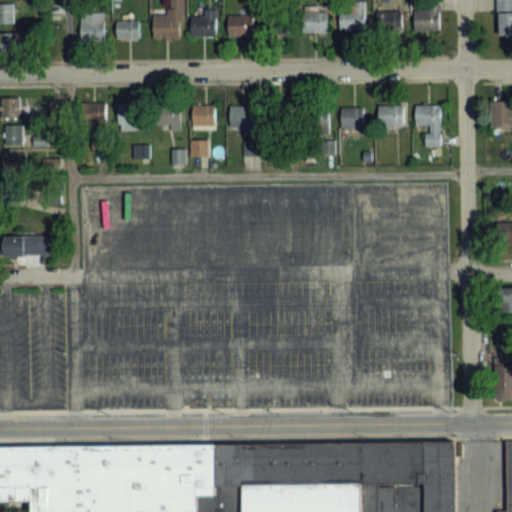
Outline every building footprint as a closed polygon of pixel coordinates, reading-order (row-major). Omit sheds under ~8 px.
[(183,0),(168,0),(169,15),(153,15),(153,39),(183,39),(183,0)] [(511,0),(496,0),(496,35),(511,34),(511,0)] [(14,3),(0,3),(0,23),(14,24),(14,3)] [(364,29),(364,3),(340,3),(340,29),(364,29)] [(414,31),(439,31),(439,8),(414,8),(414,31)] [(216,9),(203,9),(203,16),(191,16),(191,37),(216,37),(216,9)] [(303,32),(328,32),(328,9),(303,9),(303,32)] [(376,9),(376,30),(402,30),(402,9),(376,9)] [(104,12),(81,12),(81,41),(104,41),(104,12)] [(266,14),(266,34),(286,34),(286,14),(266,14)] [(254,15),(228,15),(228,36),(254,36),(254,15)] [(139,40),(139,21),(116,21),(116,40),(139,40)] [(15,33),(0,32),(0,52),(15,52),(15,33)] [(2,99),(2,118),(21,118),(21,99),(2,99)] [(511,101),(491,102),(491,127),(511,126),(511,101)] [(106,103),(87,103),(87,125),(106,125),(106,103)] [(118,103),(118,130),(142,130),(142,103),(118,103)] [(192,127),(215,127),(215,105),(192,105),(192,127)] [(441,105),(416,105),(416,125),(427,125),(427,146),(441,146),(441,105)] [(181,106),(154,106),(154,127),(181,127),(181,106)] [(255,106),(230,106),(230,127),(255,127),(255,106)] [(403,106),(378,106),(378,126),(403,126),(403,106)] [(291,124),(291,107),(271,107),(271,124),(291,124)] [(342,127),(364,127),(364,107),(342,107),(342,127)] [(329,132),(329,108),(307,108),(307,132),(329,132)] [(4,124),(4,144),(23,144),(23,124),(4,124)] [(205,155),(205,141),(192,141),(192,155),(205,155)] [(2,153),(2,170),(26,170),(26,153),(2,153)] [(0,179),(0,201),(22,201),(22,179),(0,179)] [(497,245),(511,244),(511,223),(497,223),(497,245)] [(47,236),(2,236),(2,256),(47,256),(47,236)] [(499,312),(511,312),(511,285),(499,286),(499,312)] [(511,357),(494,358),(494,398),(511,397),(511,357)] [(511,511),(496,511),(496,508),(506,508),(504,438),(511,437),(511,511)] [(31,511),(31,497),(0,497),(0,444),(453,438),(453,511),(31,511)]
